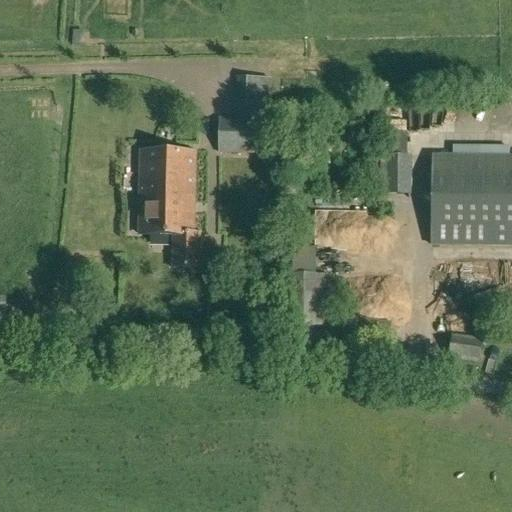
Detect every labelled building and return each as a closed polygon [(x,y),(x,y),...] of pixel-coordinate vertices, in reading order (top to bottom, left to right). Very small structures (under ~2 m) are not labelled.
[(219,118),(217,155),(267,156),(268,119),(256,119),(256,78),(236,78),(235,118),(219,118)] [(384,156),(384,196),(411,195),(412,157),(406,157),(406,144),(406,133),(389,133),(389,156),(384,156)] [(140,201),(194,202),(195,153),(141,151),(140,201)] [(511,157),(432,157),(431,246),(511,247),(511,157)] [(194,202),(140,201),(139,236),(173,236),(172,268),(200,269),(201,235),(193,234),(194,202)] [(291,249),(291,275),(290,328),(336,329),(336,286),(332,286),(331,277),(315,276),(316,249),(291,249)] [(442,356),(490,357),(491,336),(443,334),(442,356)]
